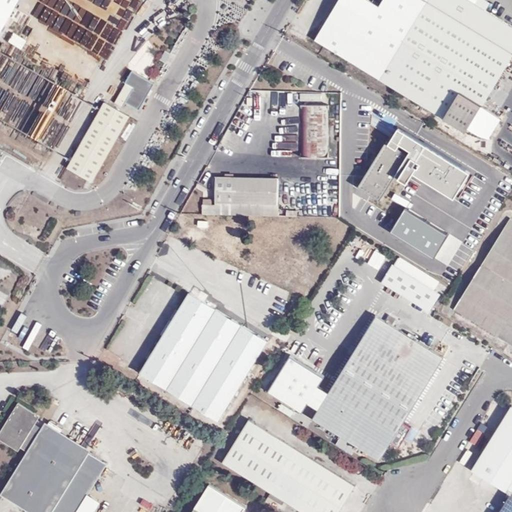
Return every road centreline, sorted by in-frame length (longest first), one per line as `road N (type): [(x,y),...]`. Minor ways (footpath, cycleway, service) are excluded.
road 1 (tertiary): [(151,238),(72,253),(50,288),(60,318),(82,326),(98,325),(144,249)]
road 2 (tertiary): [(151,238),(290,0)]
road 3 (residential): [(511,375),(481,387),(427,484),(394,511)]
road 4 (unknown): [(460,344),(380,300),(363,305),(328,350)]
